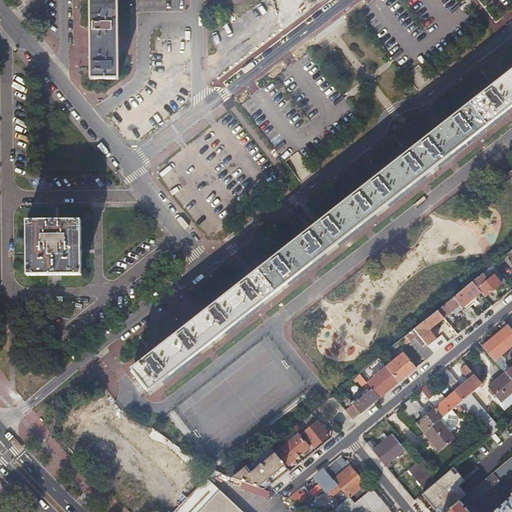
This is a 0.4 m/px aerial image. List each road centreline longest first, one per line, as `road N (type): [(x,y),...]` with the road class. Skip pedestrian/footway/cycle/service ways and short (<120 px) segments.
road 1 (residential): [(511,133),(161,406),(135,396),(98,346)]
road 2 (residential): [(511,29),(425,100),(391,109),(373,137),(207,266)]
road 3 (residential): [(511,307),(348,437)]
road 4 (residential): [(200,111),(343,0)]
road 5 (residential): [(196,18),(144,18),(142,73),(88,121)]
road 6 (residential): [(207,266),(98,346)]
road 7 (residential): [(98,346),(0,427)]
road 8 (residential): [(127,169),(207,266)]
